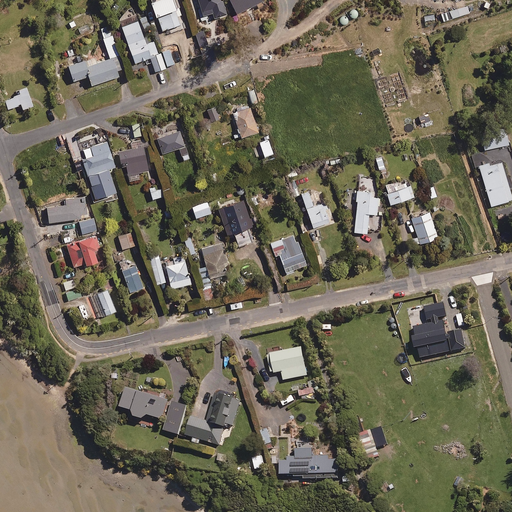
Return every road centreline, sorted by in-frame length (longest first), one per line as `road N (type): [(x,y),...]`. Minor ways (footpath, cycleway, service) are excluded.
road 1 (residential): [(1,149),(52,308),(69,337),(87,348),(511,260)]
road 2 (residential): [(235,67),(1,149)]
